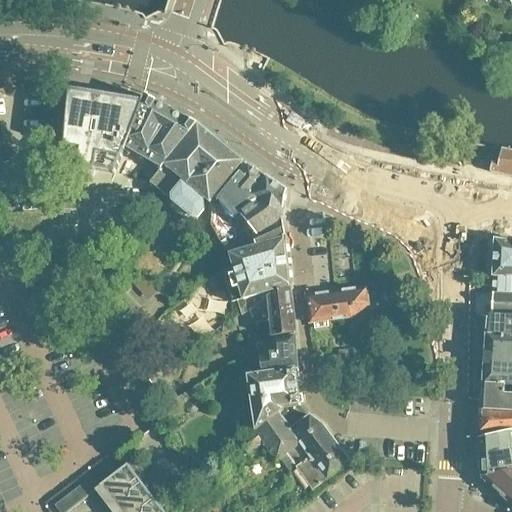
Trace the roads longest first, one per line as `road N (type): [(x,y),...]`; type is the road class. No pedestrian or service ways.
road 1 (residential): [(316,157),(298,205),(311,391),(347,424),(450,433)]
road 2 (residential): [(450,433),(463,203)]
road 3 (secondary): [(172,73),(55,45),(0,42)]
road 4 (secondary): [(316,157),(172,73)]
road 5 (secondary): [(463,203),(368,181),(316,157)]
